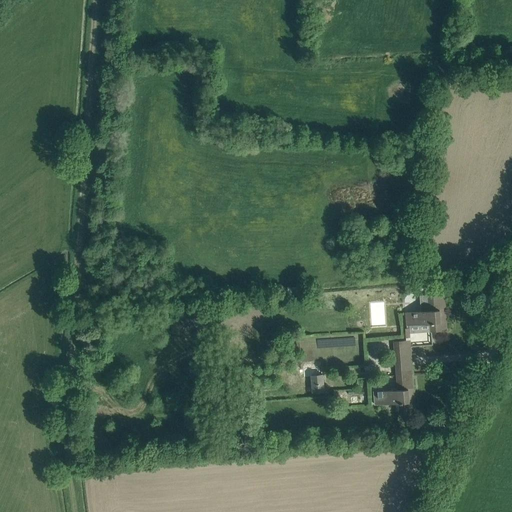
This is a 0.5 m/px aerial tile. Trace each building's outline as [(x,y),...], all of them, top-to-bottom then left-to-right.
[(421,311),(406,312),(407,325),(430,323),(431,331),(431,332),(437,331),(447,330),(444,294),(428,295),(429,311),(421,311)] [(172,327),(171,328),(172,329),(172,330),(172,331),(173,332),(173,333),(174,333),(179,336),(183,325),(178,322),(177,322),(176,323),(175,323),(174,323),(173,324),(173,325),(172,326),(172,327)] [(311,376),(313,393),(324,392),(323,374),(318,375),(318,368),(307,369),(307,377),(311,376)] [(413,382),(397,384),(398,390),(374,392),(375,405),(399,403),(399,411),(415,410),(413,382)] [(413,422),(403,423),(404,433),(414,433),(413,422)]
